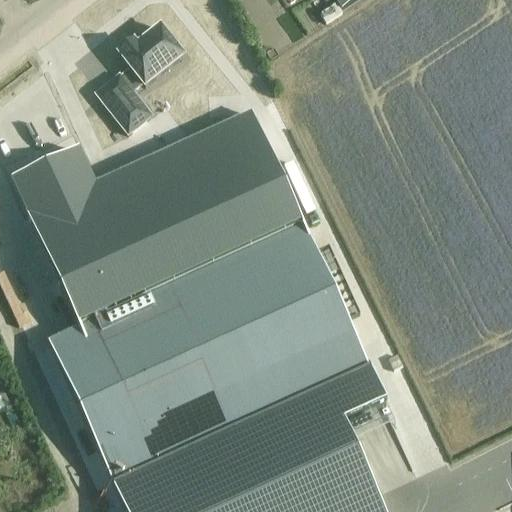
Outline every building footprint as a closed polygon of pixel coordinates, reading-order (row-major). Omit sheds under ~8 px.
[(285,29),(270,6),(269,7),(265,0),(252,0),(274,35),(285,29)] [(332,0),(342,13),(362,0),(332,0)] [(119,80),(96,99),(128,139),(151,121),(132,96),(143,88),(145,91),(183,61),(160,32),(137,50),(133,46),(118,58),(131,73),(120,82),(119,80)] [(80,155),(10,187),(79,339),(305,236),(303,232),(267,153),(252,119),(95,190),(80,155)] [(338,217),(330,221),(345,250),(354,245),(338,217)] [(79,339),(50,352),(112,487),(326,390),(366,371),(305,236),(79,339)] [(347,254),(358,280),(367,277),(356,250),(347,254)] [(381,511),(326,390),(112,487),(123,511),(381,511)]
